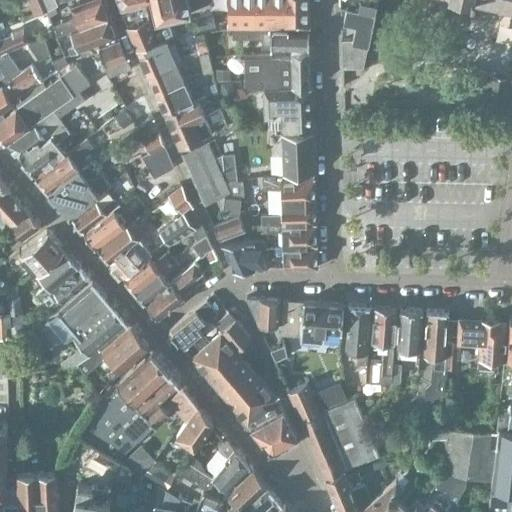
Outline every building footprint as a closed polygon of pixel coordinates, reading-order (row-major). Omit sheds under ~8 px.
[(24,20),(43,12),(38,0),(27,0),(33,12),(23,16),(24,20)] [(58,4),(57,1),(56,0),(38,0),(43,12),(44,11),(58,4)] [(57,35),(64,32),(75,28),(79,26),(110,14),(104,0),(85,0),(71,6),(75,16),(52,25),(57,35)] [(143,4),(150,2),(155,22),(190,14),(187,0),(116,0),(120,10),(143,2),(143,4)] [(227,0),(228,27),(232,27),(309,26),(308,0),(227,0)] [(343,20),(356,22),(352,39),(341,39),(342,67),(363,67),(377,0),(340,0),(340,4),(346,6),(343,20)] [(511,0),(444,0),(441,16),(468,22),(472,4),(470,4),(470,0),(491,0),(499,2),(511,5),(511,0)] [(144,8),(143,4),(143,2),(120,10),(127,25),(136,46),(167,38),(172,36),(169,23),(169,22),(152,26),(148,7),(144,8)] [(212,13),(192,17),(195,30),(215,26),(212,13)] [(110,14),(79,26),(75,28),(80,41),(70,45),(72,52),(83,48),(118,35),(110,14)] [(0,54),(30,41),(23,26),(11,31),(12,34),(0,39),(0,54)] [(309,48),(309,26),(232,27),(232,38),(261,38),(262,48),(270,48),(309,48)] [(205,38),(204,32),(193,35),(198,49),(184,53),(185,58),(201,52),(208,50),(205,38)] [(136,46),(137,49),(139,54),(148,73),(177,61),(183,59),(179,48),(173,51),(169,44),(167,38),(136,46)] [(119,39),(99,46),(102,57),(99,58),(103,67),(104,66),(108,77),(132,67),(127,57),(119,39)] [(309,87),(309,51),(290,52),(290,57),(271,57),(271,52),(245,53),(245,58),(244,58),(245,88),(280,87),(309,87)] [(148,73),(155,91),(185,79),(177,61),(148,73)] [(0,109),(43,80),(36,68),(32,62),(9,77),(5,72),(0,62),(0,109)] [(0,109),(0,133),(19,156),(64,122),(59,116),(84,97),(79,90),(90,82),(76,64),(46,85),(43,80),(0,109)] [(505,78),(493,75),(488,100),(499,103),(505,78)] [(164,111),(193,99),(185,79),(155,91),(164,111)] [(234,94),(234,80),(220,80),(221,99),(229,99),(234,94)] [(198,90),(201,95),(216,88),(215,83),(198,90)] [(311,128),(309,87),(280,87),(245,88),(245,89),(262,89),(264,119),(281,118),(281,129),(311,128)] [(164,111),(171,129),(205,114),(197,97),(193,99),(164,111)] [(134,121),(124,107),(108,120),(118,133),(134,121)] [(208,123),(224,116),(220,108),(205,114),(171,129),(179,147),(213,132),(208,123)] [(70,131),(64,122),(19,156),(35,174),(65,151),(57,140),(70,131)] [(155,162),(169,155),(158,130),(142,138),(155,162)] [(314,173),(312,131),(281,133),(283,174),(314,173)] [(35,174),(48,188),(79,166),(73,159),(93,145),(87,136),(68,151),(67,150),(65,151),(35,174)] [(208,140),(182,151),(204,203),(226,193),(231,191),(226,180),(222,154),(215,156),(208,140)] [(234,152),(222,154),(226,180),(237,179),(234,152)] [(79,166),(48,188),(50,189),(72,217),(74,219),(97,201),(99,198),(97,195),(99,194),(98,193),(111,183),(102,171),(93,177),(92,177),(88,176),(87,177),(79,166)] [(280,188),(280,201),(314,201),(314,178),(275,179),(275,174),(262,175),(262,176),(262,188),(280,188)] [(0,225),(2,228),(9,221),(23,236),(40,222),(10,190),(0,179),(0,225)] [(240,179),(237,179),(226,180),(231,191),(226,193),(242,195),(240,179)] [(192,204),(181,183),(168,194),(182,212),(192,204)] [(239,214),(241,199),(224,196),(222,211),(239,214)] [(74,219),(84,230),(109,210),(110,212),(115,209),(120,205),(114,198),(102,207),(97,201),(74,219)] [(315,222),(314,201),(280,201),(281,213),(267,213),(268,223),(315,222)] [(121,226),(125,223),(115,209),(110,212),(109,210),(84,230),(97,245),(121,226)] [(159,233),(169,243),(195,227),(183,212),(159,233)] [(214,225),(220,238),(245,229),(239,216),(214,225)] [(125,223),(121,226),(97,245),(98,246),(97,246),(107,257),(128,239),(134,234),(141,227),(133,217),(125,224),(125,223)] [(257,232),(267,232),(267,236),(283,235),(283,246),(316,244),(315,222),(268,223),(257,224),(257,232)] [(26,259),(36,271),(64,246),(48,229),(19,249),(20,250),(9,257),(16,266),(26,259)] [(211,246),(206,234),(197,239),(192,243),(201,255),(211,246)] [(222,240),(233,267),(269,267),(264,237),(222,240)] [(148,255),(157,248),(151,241),(147,244),(148,244),(138,252),(128,239),(107,257),(110,260),(123,275),(148,255)] [(317,267),(316,244),(283,246),(284,267),(317,267)] [(63,299),(89,275),(80,264),(64,246),(36,271),(48,283),(36,293),(49,308),(63,299)] [(154,262),(148,255),(123,275),(134,288),(174,257),(168,250),(154,262)] [(144,298),(145,300),(169,282),(164,275),(178,263),(174,257),(134,288),(142,299),(144,298)] [(183,296),(179,290),(201,272),(195,261),(182,271),(173,278),(169,282),(145,300),(158,316),(183,296)] [(127,321),(127,320),(92,278),(59,307),(33,320),(31,315),(25,318),(14,323),(21,343),(37,339),(41,351),(73,334),(82,344),(60,363),(63,366),(75,365),(78,362),(127,321)] [(257,323),(278,325),(280,298),(246,296),(246,298),(257,323)] [(342,302),(303,299),(303,301),(284,299),(281,332),(301,334),(300,337),(323,339),(324,337),(341,338),(341,335),(342,302)] [(366,363),(369,334),(371,305),(350,304),(343,304),(344,302),(342,302),(341,335),(346,335),(345,348),(357,349),(356,362),(366,363)] [(382,358),(371,358),(369,382),(391,383),(391,380),(392,367),(397,307),(374,305),(374,306),(371,305),(369,334),(372,334),(372,340),(383,341),(382,358)] [(201,331),(203,329),(199,324),(206,319),(195,307),(171,327),(170,330),(182,344),(184,346),(192,355),(191,355),(208,340),(201,331)] [(420,349),(423,309),(399,307),(396,347),(420,349)] [(11,324),(14,323),(25,318),(23,314),(19,311),(15,309),(9,310),(11,323),(11,324)] [(447,347),(447,335),(448,318),(448,311),(446,311),(429,309),(427,309),(423,354),(432,355),(430,382),(424,387),(423,396),(430,404),(442,405),(445,368),(447,347)] [(11,323),(9,310),(0,311),(0,335),(4,336),(4,324),(11,323)] [(191,355),(206,372),(237,349),(250,337),(227,311),(216,321),(216,323),(221,329),(212,336),(208,340),(191,355)] [(511,314),(509,314),(507,353),(511,353),(511,379),(506,429),(498,428),(497,431),(492,480),(490,491),(511,492),(511,314)] [(502,378),(504,364),(505,359),(507,325),(499,324),(499,318),(481,317),(481,318),(465,317),(465,319),(459,318),(459,319),(448,318),(447,335),(457,336),(456,343),(477,345),(477,352),(478,353),(478,355),(477,355),(477,367),(495,368),(495,378),(502,378)] [(129,323),(127,321),(78,362),(85,374),(103,358),(109,364),(113,361),(121,371),(149,346),(130,322),(129,323)] [(456,348),(447,347),(445,368),(455,368),(455,363),(456,348)] [(276,396),(237,349),(206,372),(247,421),(276,396)] [(116,382),(98,398),(77,427),(120,455),(156,423),(169,410),(174,406),(167,398),(181,386),(151,350),(116,382)] [(401,367),(392,367),(391,380),(400,381),(401,367)] [(340,380),(312,392),(320,410),(347,399),(340,380)] [(288,390),(301,417),(320,410),(312,392),(307,381),(288,390)] [(183,384),(181,386),(167,398),(174,406),(179,412),(186,420),(176,432),(174,435),(193,448),(213,420),(198,403),(183,384)] [(301,417),(306,430),(360,407),(355,395),(347,399),(320,410),(301,417)] [(277,397),(276,396),(247,421),(248,421),(250,425),(268,447),(272,448),(296,435),(282,407),(277,397)] [(306,430),(311,441),(365,419),(360,407),(306,430)] [(311,441),(316,453),(370,431),(365,419),(311,441)] [(428,438),(448,437),(450,428),(450,427),(440,426),(430,427),(428,438)] [(430,427),(411,428),(411,440),(428,438),(430,427)] [(467,476),(492,480),(497,431),(450,428),(448,437),(441,472),(447,473),(466,476),(467,476)] [(374,442),(370,431),(316,453),(320,465),(374,442)] [(78,432),(61,457),(62,469),(79,471),(76,489),(71,511),(108,511),(111,495),(109,495),(112,476),(129,479),(131,465),(78,432)] [(190,479),(204,487),(219,497),(250,466),(234,447),(226,437),(219,446),(228,455),(212,474),(205,469),(199,460),(189,454),(177,471),(189,480),(190,479)] [(320,465),(325,477),(345,469),(379,454),(374,442),(320,465)] [(142,473),(153,459),(140,445),(124,461),(142,473)] [(17,511),(17,472),(21,472),(21,469),(22,448),(7,448),(5,511),(17,511)] [(144,474),(165,488),(174,474),(153,460),(144,474)] [(21,469),(21,472),(17,472),(17,511),(58,511),(56,469),(21,469)] [(345,469),(325,477),(339,511),(349,511),(359,508),(357,503),(371,497),(365,480),(352,485),(345,469)] [(204,487),(199,499),(193,511),(243,511),(270,489),(254,470),(226,496),(234,505),(226,511),(225,511),(219,504),(223,499),(219,497),(204,487)] [(441,472),(436,484),(459,496),(466,485),(466,476),(447,473),(441,472)] [(396,479),(359,509),(361,511),(390,511),(402,500),(396,494),(403,485),(396,479)] [(274,511),(284,504),(270,489),(243,511),(274,511)] [(168,511),(170,511),(181,497),(172,491),(165,502),(166,503),(163,508),(168,511)] [(511,511),(511,492),(490,491),(486,511),(511,511)] [(408,506),(402,500),(391,511),(418,511),(424,503),(416,496),(408,506)] [(193,511),(199,499),(194,497),(192,502),(181,497),(170,511),(193,511)] [(443,511),(426,500),(424,503),(418,511),(443,511)]
